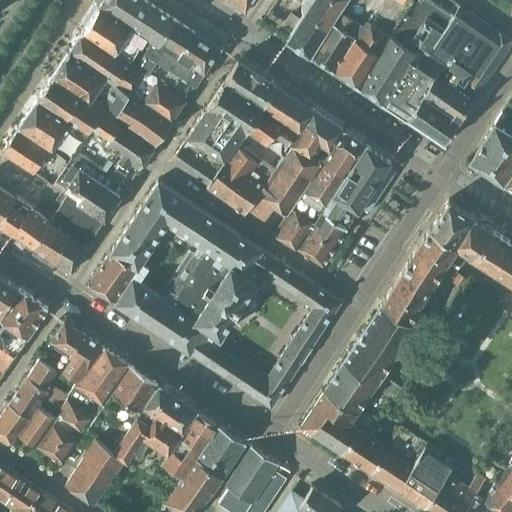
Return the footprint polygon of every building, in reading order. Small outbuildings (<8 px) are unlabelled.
[(148,0),(102,0),(100,4),(145,34),(162,9),(148,0)] [(228,0),(247,12),(252,5),(249,3),(251,0),(228,0)] [(298,0),(303,3),(305,11),(299,19),(291,14),(284,25),(292,30),(287,38),(309,53),(344,0),(298,0)] [(344,0),(309,53),(333,69),(335,69),(334,70),(356,85),(357,84),(359,85),(358,86),(412,0),(344,0)] [(460,5),(452,0),(412,0),(358,86),(385,105),(387,103),(409,117),(407,118),(445,143),(474,101),(511,41),(497,31),(460,5)] [(99,6),(82,28),(133,62),(143,46),(149,36),(145,34),(100,4),(99,6)] [(181,74),(189,62),(184,58),(178,55),(195,30),(176,18),(162,9),(145,34),(149,36),(143,46),(133,62),(186,98),(203,73),(195,66),(187,78),(181,74)] [(186,98),(133,62),(82,28),(69,48),(131,90),(172,118),(186,98)] [(220,47),(195,30),(178,55),(184,58),(189,62),(195,66),(203,73),(220,47)] [(52,75),(51,76),(86,101),(85,102),(95,109),(96,108),(153,148),(171,121),(172,118),(131,90),(69,48),(52,75)] [(276,85),(238,60),(187,137),(170,161),(208,187),(232,151),(276,85)] [(18,127),(2,151),(1,152),(33,173),(51,185),(50,185),(62,193),(68,197),(75,201),(76,200),(104,219),(153,148),(96,108),(95,109),(85,102),(86,101),(51,76),(38,97),(37,99),(19,125),(18,127)] [(276,85),(245,131),(283,158),(292,145),(288,143),(312,108),(310,107),(276,85)] [(264,187),(259,194),(273,203),(288,212),(320,163),(321,163),(325,156),(342,129),(312,108),(288,143),(292,145),(283,158),(276,169),(264,187)] [(487,172),(511,135),(501,128),(509,116),(501,112),(469,160),(487,172)] [(320,163),(288,212),(274,234),(297,249),(310,228),(321,211),(322,212),(347,174),(345,173),(366,144),(342,129),(325,156),(321,163),(320,163)] [(504,184),(511,170),(511,135),(487,172),(504,184)] [(232,151),(208,187),(230,202),(238,189),(242,192),(251,178),(264,187),(276,169),(238,143),(232,151)] [(366,144),(345,173),(347,174),(322,212),(347,228),(361,206),(369,212),(396,171),(387,166),(391,161),(366,144)] [(259,194),(264,187),(251,178),(242,192),(238,189),(230,202),(245,213),(253,201),(257,196),(259,194)] [(303,357),(304,358),(309,350),(308,350),(340,301),(261,248),(158,179),(111,250),(138,268),(133,276),(132,275),(114,300),(116,302),(115,303),(271,406),(303,357)] [(31,210),(0,188),(0,225),(14,235),(31,210)] [(62,193),(55,203),(61,207),(68,197),(62,193)] [(257,196),(253,201),(261,207),(267,212),(273,203),(259,194),(257,196)] [(103,221),(75,201),(68,197),(61,207),(52,221),(88,245),(103,221)] [(456,244),(474,217),(448,200),(430,227),(456,244)] [(253,201),(245,213),(253,218),(261,207),(253,201)] [(261,207),(253,218),(261,224),(269,213),(267,212),(261,207)] [(31,210),(14,235),(33,248),(50,221),(33,209),(32,210),(31,210)] [(310,228),(297,249),(321,265),(346,230),(347,228),(322,212),(321,211),(310,228)] [(435,302),(467,253),(464,251),(465,250),(469,245),(472,247),(474,244),(480,248),(494,230),(474,217),(456,244),(413,308),(429,320),(430,318),(429,317),(438,305),(435,302)] [(69,234),(50,221),(33,248),(53,261),(69,234)] [(430,227),(382,301),(407,317),(413,308),(456,244),(430,227)] [(469,245),(465,250),(464,251),(467,253),(511,282),(511,242),(494,230),(480,248),(474,244),(472,247),(469,245)] [(88,247),(69,234),(53,261),(70,273),(88,247)] [(138,268),(111,250),(88,283),(114,300),(132,275),(133,276),(138,268)] [(461,286),(466,278),(458,272),(452,280),(461,286)] [(0,316),(1,315),(18,288),(0,276),(0,316)] [(0,322),(3,325),(0,329),(0,346),(14,356),(48,309),(18,288),(1,315),(0,316),(0,322)] [(382,374),(415,323),(423,328),(429,320),(413,308),(407,317),(382,301),(344,360),(376,382),(395,395),(406,379),(394,370),(388,378),(382,374)] [(64,321),(48,344),(62,354),(55,364),(65,371),(69,366),(73,360),(68,356),(83,333),(64,321)] [(69,366),(65,371),(77,380),(74,385),(76,386),(83,376),(103,347),(102,346),(83,333),(68,356),(73,360),(69,366)] [(0,346),(0,376),(14,356),(0,346)] [(131,366),(103,347),(83,376),(76,386),(74,385),(68,394),(88,408),(90,405),(101,413),(104,409),(103,408),(112,394),(131,366)] [(37,361),(9,403),(29,415),(36,404),(38,405),(44,396),(54,402),(50,408),(58,414),(56,417),(58,418),(63,411),(59,408),(67,396),(50,385),(59,372),(39,358),(37,361)] [(376,382),(344,360),(325,388),(357,410),(376,382)] [(131,366),(112,394),(127,405),(120,416),(132,424),(159,385),(131,366)] [(114,452),(112,450),(104,462),(116,470),(123,460),(125,461),(133,449),(138,453),(147,440),(168,454),(196,410),(159,385),(132,424),(114,452)] [(357,410),(325,388),(300,425),(311,433),(328,409),(348,422),(349,423),(350,422),(357,410)] [(36,404),(29,415),(16,434),(36,447),(62,464),(77,440),(66,433),(73,424),(77,422),(88,430),(101,413),(90,405),(88,408),(68,394),(67,396),(59,408),(63,411),(58,418),(56,417),(38,405),(36,404)] [(29,415),(9,403),(0,416),(0,439),(8,445),(16,434),(29,415)] [(349,423),(348,422),(328,409),(311,433),(343,454),(360,429),(350,422),(349,423)] [(196,410),(168,454),(161,464),(182,477),(195,459),(218,424),(196,410)] [(218,424),(195,459),(223,478),(246,442),(223,427),(218,424)] [(384,449),(370,472),(422,505),(445,471),(446,472),(455,459),(427,440),(426,441),(417,435),(412,444),(397,434),(402,425),(400,424),(386,446),(386,447),(384,449)] [(386,446),(360,429),(343,454),(370,472),(384,449),(386,447),(386,446)] [(95,439),(67,482),(72,488),(94,503),(100,494),(116,470),(104,462),(112,450),(95,439)] [(251,446),(226,484),(229,486),(218,503),(231,511),(263,511),(286,478),(279,474),(283,467),(251,446)] [(511,457),(506,466),(496,481),(495,480),(494,482),(511,494),(511,457)] [(195,459),(182,477),(165,503),(179,511),(199,511),(205,504),(223,478),(195,459)] [(22,476),(2,463),(0,465),(0,500),(4,503),(22,476)] [(445,471),(422,505),(431,511),(460,511),(474,493),(475,494),(486,478),(477,472),(468,486),(448,473),(446,472),(445,471)] [(25,511),(41,489),(22,476),(4,503),(16,511),(25,511)] [(511,511),(511,494),(494,482),(482,499),(482,500),(499,511),(511,511)] [(339,511),(338,511),(341,505),(342,505),(313,486),(303,500),(291,491),(277,511),(339,511)] [(41,489),(25,511),(53,511),(60,502),(41,489)] [(474,493),(460,511),(499,511),(482,500),(482,499),(475,494),(474,493)] [(108,511),(114,503),(100,494),(94,503),(107,511),(108,511)] [(74,511),(60,502),(53,511),(74,511)]
